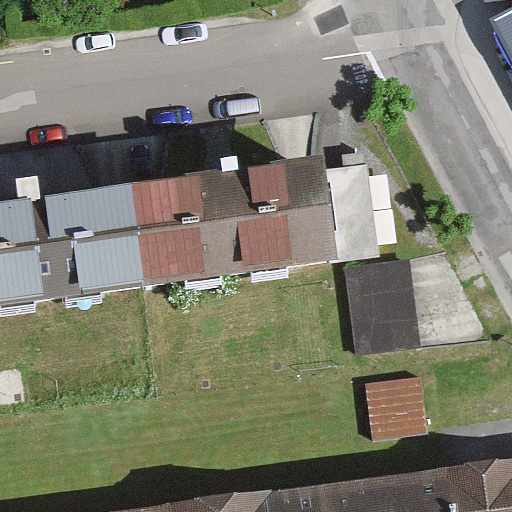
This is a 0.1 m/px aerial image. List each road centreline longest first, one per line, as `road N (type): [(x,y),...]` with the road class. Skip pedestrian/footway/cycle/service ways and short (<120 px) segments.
road 1 (residential): [(0,101),(408,49)]
road 2 (tertiary): [(408,49),(511,242)]
